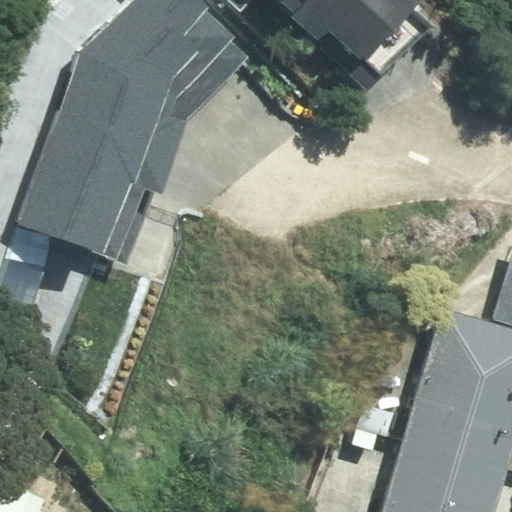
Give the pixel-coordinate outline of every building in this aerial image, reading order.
[(234,43),(192,0),(105,0),(64,35),(7,214),(0,239),(0,322),(45,360),(89,244),(115,253),(164,109),(234,43)] [(282,0),(312,30),(321,21),(371,71),(429,15),(413,0),(282,0)] [(511,0),(501,0),(511,10),(511,0)] [(511,247),(493,313),(511,318),(511,247)] [(511,325),(437,304),(377,511),(486,511),(511,427),(511,325)] [(0,511),(67,511),(0,480),(0,511)]
